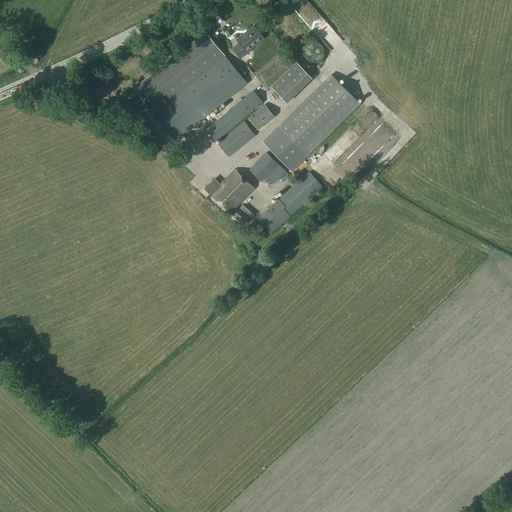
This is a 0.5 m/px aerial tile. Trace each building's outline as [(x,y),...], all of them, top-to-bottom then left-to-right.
[(239,44),(233,50),(240,59),(247,53),(247,52),(263,39),(254,27),(237,41),(239,44)] [(204,29),(132,89),(177,142),(247,84),(204,29)] [(300,54),(300,56),(300,58),(301,61),(302,63),(304,65),(307,67),(309,67),(311,68),(314,67),(316,67),(318,65),(320,64),(322,61),(323,58),(323,56),(322,52),(321,50),(320,48),(318,47),(316,45),(314,45),(311,45),(309,45),(307,45),(305,47),(303,48),(301,51),(300,54)] [(294,62),(269,88),(284,103),(309,78),(294,62)] [(255,73),(267,86),(271,82),(258,70),(255,73)] [(291,172),(359,104),(331,75),(263,142),(291,172)] [(253,92),(206,131),(216,142),(263,104),(253,92)] [(265,106),(248,119),(258,131),(274,117),(265,106)] [(379,141),(392,128),(384,120),(371,133),(379,141)] [(238,149),(254,137),(243,123),(225,138),(218,145),(228,157),(238,149)] [(333,141),(339,147),(357,130),(351,123),(333,141)] [(286,173),(266,152),(249,170),(261,183),(267,177),(274,185),(286,173)] [(237,208),(255,189),(235,170),(210,196),(229,214),(233,217),(243,227),(254,216),(244,207),(239,211),(237,208)] [(269,209),(257,220),(271,234),(323,188),(309,172),(276,202),(269,209)]
